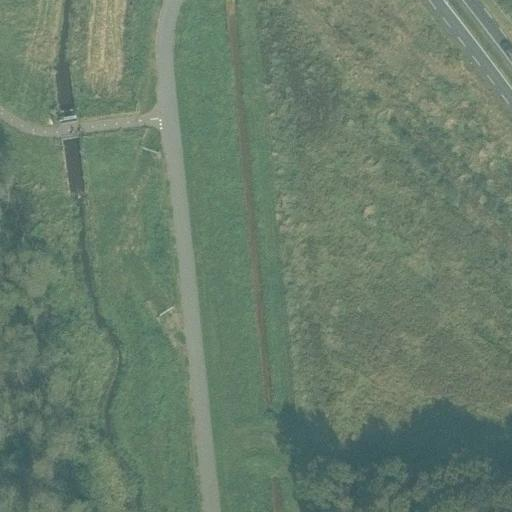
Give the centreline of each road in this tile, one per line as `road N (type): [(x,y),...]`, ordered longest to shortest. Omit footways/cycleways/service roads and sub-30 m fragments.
road 1 (residential): [(172,0),(164,68),(212,511)]
road 2 (primary): [(434,0),(511,100)]
